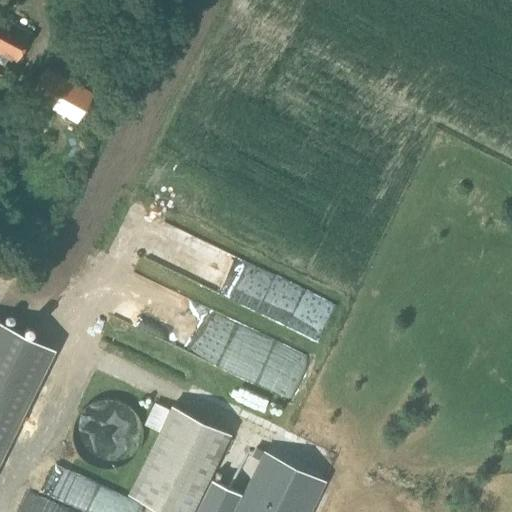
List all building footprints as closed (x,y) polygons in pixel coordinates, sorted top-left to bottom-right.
[(15,62),(31,33),(0,15),(0,53),(0,54),(0,53),(0,80),(1,82),(9,69),(4,66),(8,58),(15,62)] [(78,123),(93,92),(45,66),(29,97),(78,123)] [(139,140),(145,150),(162,140),(156,130),(139,140)] [(25,261),(38,239),(21,229),(8,251),(25,261)] [(0,444),(48,346),(0,322),(0,444)] [(62,451),(107,467),(117,441),(125,444),(134,418),(81,398),(62,451)] [(171,511),(204,511),(240,438),(171,404),(129,492),(171,511)] [(308,511),(324,480),(268,453),(239,511),(308,511)] [(33,511),(25,506),(12,501),(7,511),(33,511)]
